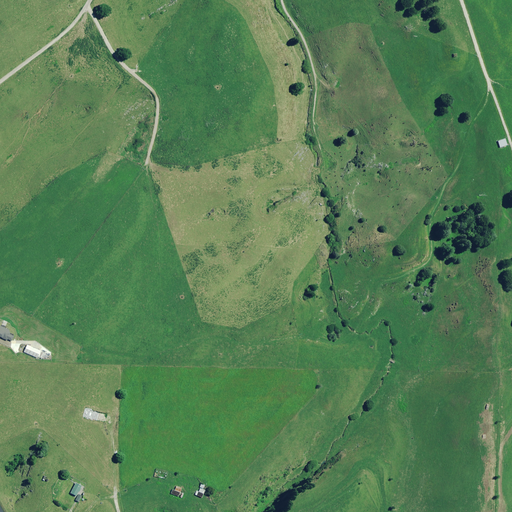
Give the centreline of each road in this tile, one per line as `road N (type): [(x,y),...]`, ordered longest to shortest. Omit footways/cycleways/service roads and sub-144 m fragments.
road 1 (track): [(87,3),(110,49),(157,100),(146,162)]
road 2 (track): [(461,0),(511,148)]
road 3 (track): [(282,0),(313,68),(320,149)]
road 4 (track): [(0,82),(90,0)]
